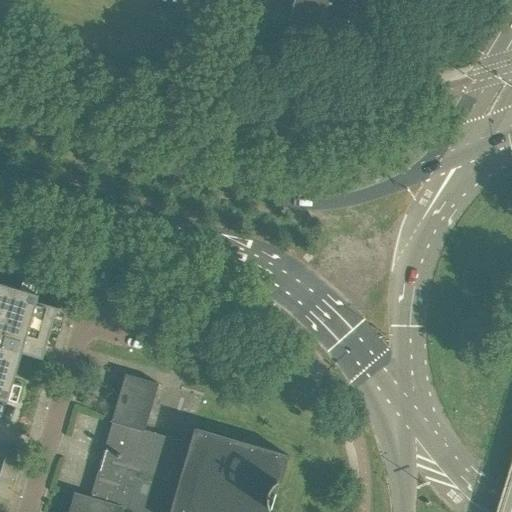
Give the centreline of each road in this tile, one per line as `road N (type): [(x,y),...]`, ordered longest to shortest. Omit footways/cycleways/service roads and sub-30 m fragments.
road 1 (secondary): [(464,151),(341,202),(294,201),(0,119)]
road 2 (secondary): [(0,178),(195,239),(291,284),(405,412)]
road 3 (secondary): [(464,151),(413,280),(405,412)]
road 4 (residential): [(26,511),(93,278)]
road 5 (secondary): [(407,419),(490,511)]
